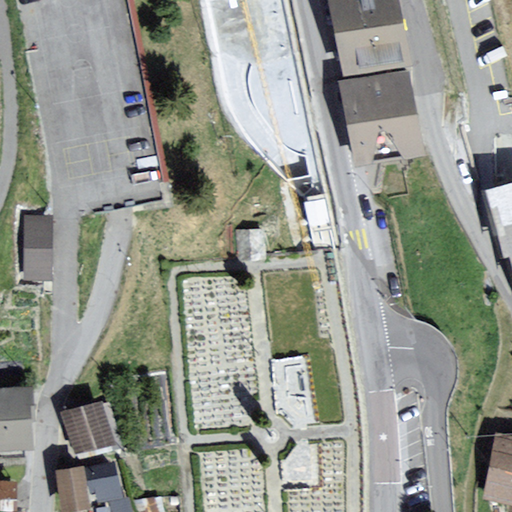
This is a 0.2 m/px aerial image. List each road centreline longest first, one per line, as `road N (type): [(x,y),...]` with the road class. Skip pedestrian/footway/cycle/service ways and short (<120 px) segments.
road 1 (tertiary): [(371,345),(307,0)]
road 2 (residential): [(511,291),(442,160),(409,0)]
road 3 (residential): [(371,345),(412,348),(431,364),(443,511)]
road 4 (tertiary): [(383,511),(371,345)]
road 5 (residential): [(40,511),(50,399),(68,356)]
